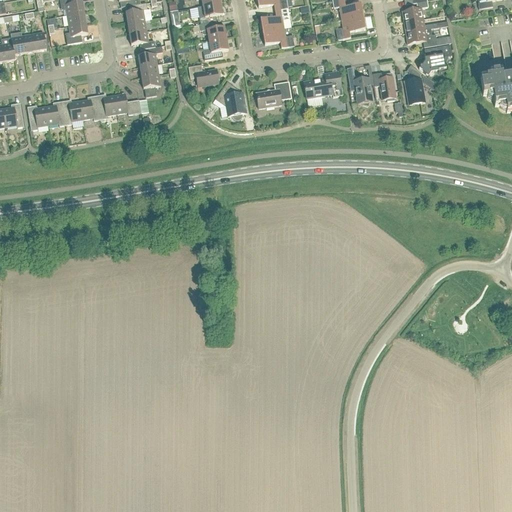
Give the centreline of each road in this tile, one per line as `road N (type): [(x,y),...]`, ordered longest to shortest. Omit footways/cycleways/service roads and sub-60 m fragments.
road 1 (secondary): [(0,215),(297,169),(419,173),(511,194)]
road 2 (unclassified): [(352,511),(350,417),(370,358),(436,276),(464,266),(498,273)]
road 3 (residential): [(239,0),(248,54),(259,66),(376,55),(382,42),(375,0)]
road 4 (residential): [(0,92),(101,67),(107,60),(97,0)]
